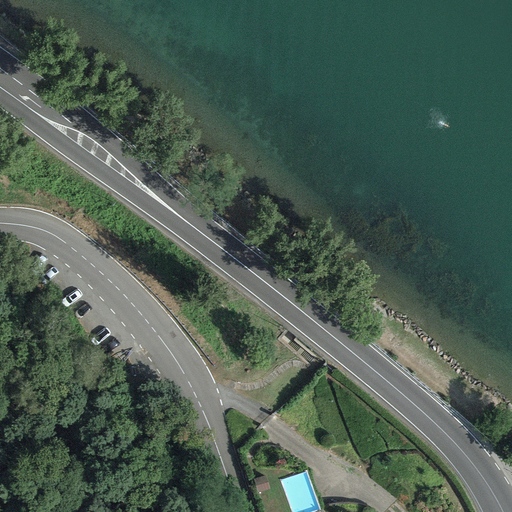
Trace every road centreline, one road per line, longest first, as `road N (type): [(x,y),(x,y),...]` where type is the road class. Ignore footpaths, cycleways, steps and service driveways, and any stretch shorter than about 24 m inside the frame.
road 1 (primary): [(505,511),(454,440),(277,287),(0,79)]
road 2 (tertiary): [(0,234),(49,246),(124,304),(175,360),(240,511)]
